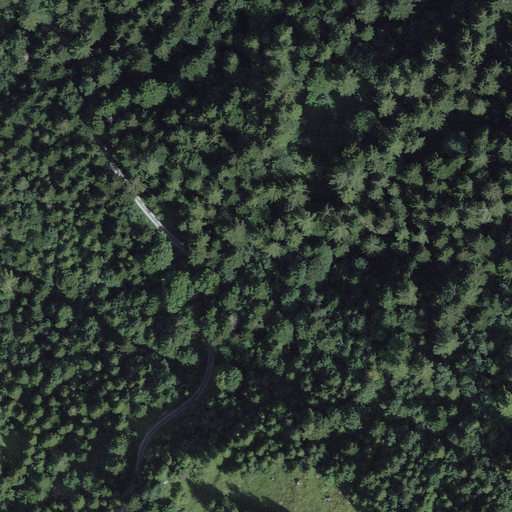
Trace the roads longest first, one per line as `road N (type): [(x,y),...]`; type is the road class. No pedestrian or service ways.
road 1 (track): [(20,0),(87,61),(93,136),(200,267),(207,288),(210,375),(149,436),(124,511)]
road 2 (track): [(200,511),(212,472),(228,458),(278,438),(349,435),(454,314),(499,283),(511,100)]
